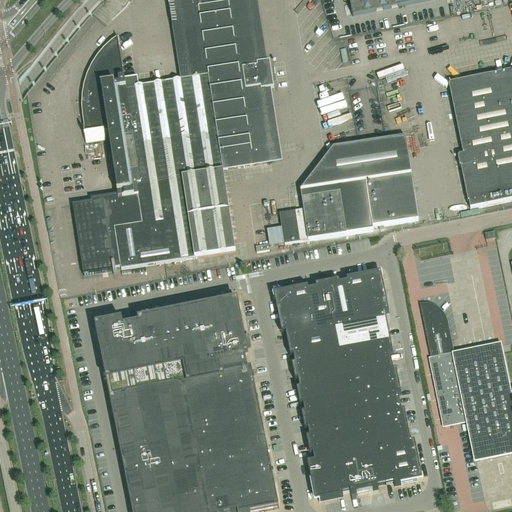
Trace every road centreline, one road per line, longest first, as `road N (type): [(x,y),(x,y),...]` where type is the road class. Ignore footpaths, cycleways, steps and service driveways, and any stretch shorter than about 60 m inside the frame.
road 1 (primary): [(46,389),(0,160)]
road 2 (primary): [(12,374),(41,511)]
road 3 (unclassified): [(96,511),(78,423),(46,389)]
road 4 (primary): [(72,511),(46,389)]
road 5 (unclassified): [(394,241),(511,218)]
